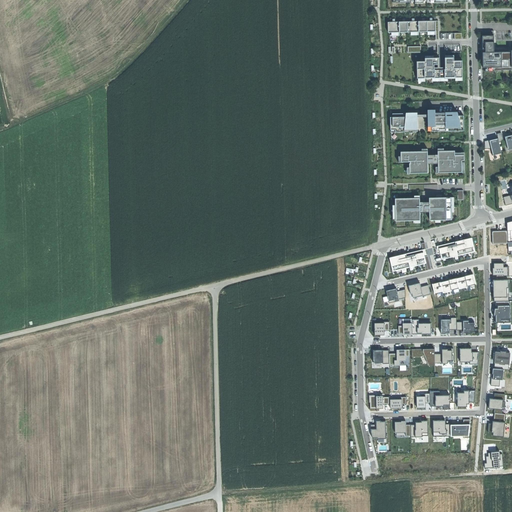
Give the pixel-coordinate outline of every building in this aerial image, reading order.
[(433,20),(388,21),(388,31),(436,30),(436,20),(433,20)] [(483,48),(488,48),(488,47),(492,47),(492,48),(494,48),(494,31),(483,31),(483,48)] [(494,52),(494,50),(488,50),(488,52),(483,52),(483,59),(483,68),(511,67),(511,50),(511,52),(496,52),(494,52)] [(424,61),(417,61),(417,78),(463,77),(462,59),(453,60),(453,56),(445,56),(445,67),(440,67),(440,61),(438,61),(437,62),(437,57),(424,57),(424,61)] [(446,116),(428,116),(428,126),(432,126),(432,131),(440,131),(440,129),(446,129),(446,131),(451,131),(450,128),(459,128),(459,131),(464,130),(464,115),(446,116)] [(417,116),(390,117),(391,129),(395,129),(404,129),(413,129),(417,129),(417,116)] [(499,142),(498,138),(492,139),(486,140),(486,148),(492,148),(493,154),(502,152),(499,142)] [(455,150),(438,151),(438,155),(438,164),(438,172),(462,172),(462,161),(464,161),(464,155),(455,155),(455,150)] [(428,151),(401,152),(401,162),(410,162),(410,163),(409,163),(410,173),(428,173),(428,164),(428,155),(428,151)] [(433,164),(438,164),(438,155),(428,155),(428,164),(433,164)] [(429,198),(429,202),(429,212),(430,220),(452,220),(451,197),(441,197),(429,198)] [(420,198),(395,198),(396,221),(420,220),(420,212),(420,202),(420,198)] [(429,202),(420,202),(420,212),(429,212),(429,202)] [(475,251),(471,237),(444,244),(439,246),(442,259),(475,251)] [(406,254),(389,258),(392,271),(426,263),(424,252),(419,253),(406,256),(406,254)] [(498,279),(505,279),(505,275),(510,274),(510,266),(505,266),(505,262),(495,263),(496,267),(494,267),(494,271),(494,274),(498,274),(498,279)] [(469,275),(465,276),(468,286),(476,284),(473,274),(469,275)] [(461,277),(456,279),(459,288),(459,289),(468,286),(465,276),(461,277)] [(453,279),(449,280),(451,290),(459,288),(456,279),(453,279)] [(445,281),(441,282),(443,292),(443,293),(451,291),(451,290),(449,280),(445,281)] [(509,280),(493,280),(493,290),(494,301),(496,301),(509,301),(509,280)] [(436,283),(432,284),(435,294),(443,292),(441,282),(436,283)] [(414,284),(408,286),(410,295),(412,294),(413,297),(423,295),(420,287),(420,283),(414,284)] [(428,285),(420,287),(423,295),(423,296),(431,294),(428,285)] [(396,288),(386,291),(389,303),(399,300),(399,299),(397,291),(396,288)] [(405,289),(397,291),(399,299),(405,297),(405,289)] [(509,301),(496,301),(496,309),(495,309),(495,310),(494,316),(496,316),(496,322),(510,322),(509,301)] [(452,319),(441,320),(441,334),(447,334),(450,334),(450,330),(457,330),(457,322),(457,318),(452,318),(452,319)] [(413,323),(413,333),(423,333),(432,333),(431,320),(419,321),(419,319),(413,319),(413,323)] [(381,322),(376,322),(376,335),(381,334),(386,334),(386,330),(390,330),(390,321),(381,321),(381,322)] [(468,321),(457,322),(457,330),(463,330),(463,333),(467,333),(470,333),(470,332),(474,331),(474,323),(468,323),(468,321)] [(413,333),(413,323),(404,323),(404,325),(400,325),(400,333),(404,332),(404,334),(407,334),(413,333)] [(466,348),(460,349),(460,362),(470,362),(470,364),(477,364),(479,352),(472,352),(472,348),(466,348)] [(397,353),(389,354),(389,365),(394,365),(394,366),(406,365),(405,357),(409,357),(409,349),(402,350),(396,350),(397,353)] [(427,349),(411,349),(411,357),(424,357),(428,366),(435,366),(435,363),(435,354),(434,349),(427,349)] [(442,353),(435,354),(435,363),(442,363),(442,364),(447,363),(447,360),(452,360),(452,350),(448,350),(448,349),(445,349),(442,349),(442,353)] [(381,350),(373,350),(373,363),(383,362),(383,363),(389,363),(389,354),(389,350),(381,350)] [(495,359),(494,368),(505,369),(508,370),(510,353),(496,352),(495,359)] [(505,369),(494,368),(494,371),(494,373),(495,373),(495,378),(492,378),(492,385),(500,385),(501,379),(504,379),(505,369)] [(431,391),(431,393),(431,402),(431,405),(441,405),(445,405),(445,406),(451,406),(451,395),(441,395),(440,391),(431,391)] [(464,393),(457,393),(458,406),(461,406),(467,406),(467,402),(474,402),(475,391),(464,391),(464,393)] [(422,396),(418,396),(418,407),(422,407),(427,407),(427,402),(431,402),(431,393),(422,393),(422,396)] [(495,412),(503,413),(504,407),(506,407),(506,402),(505,402),(506,394),(496,393),(495,398),(491,398),(491,402),(491,408),(496,408),(495,412)] [(383,404),(390,404),(390,400),(390,397),(383,397),(383,396),(376,396),(376,395),(369,395),(370,409),(378,409),(383,409),(383,404)] [(397,399),(390,400),(390,404),(390,408),(396,408),(402,408),(402,404),(407,404),(407,396),(397,396),(397,399)] [(493,436),(503,437),(505,414),(494,413),(494,421),(492,421),(492,424),(488,423),(488,432),(493,433),(493,436)] [(450,425),(451,436),(468,436),(470,419),(463,420),(464,425),(458,425),(450,425)] [(440,420),(433,421),(433,436),(451,436),(450,425),(450,424),(445,424),(445,420),(440,420)] [(386,438),(385,422),(380,422),(380,421),(379,421),(376,421),(376,424),(371,425),(371,432),(372,438),(377,437),(377,439),(386,438)] [(415,437),(415,425),(406,425),(406,421),(404,421),(401,421),(401,422),(395,422),(395,433),(405,433),(405,436),(411,436),(411,437),(415,437)] [(428,436),(427,421),(425,421),(422,421),(422,422),(415,422),(415,425),(415,437),(422,437),(422,436),(428,436)] [(504,465),(503,453),(500,453),(500,451),(489,452),(489,456),(487,456),(487,462),(485,463),(486,467),(495,467),(495,466),(504,465)]
